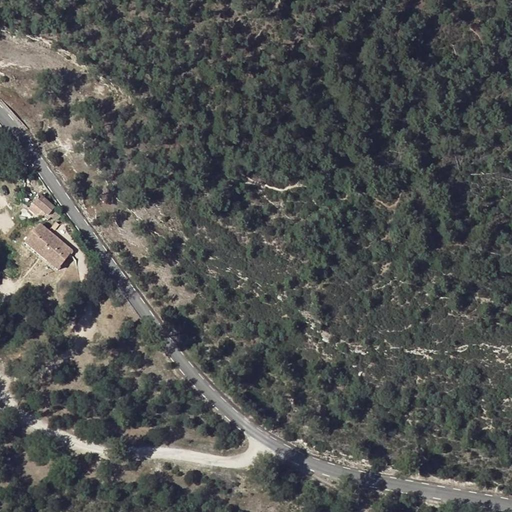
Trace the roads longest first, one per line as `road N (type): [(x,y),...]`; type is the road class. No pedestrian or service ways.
road 1 (tertiary): [(511,509),(346,476),(263,435),(201,375),(73,194),(0,111)]
road 2 (track): [(263,435),(238,463),(98,451),(20,413),(0,389)]
